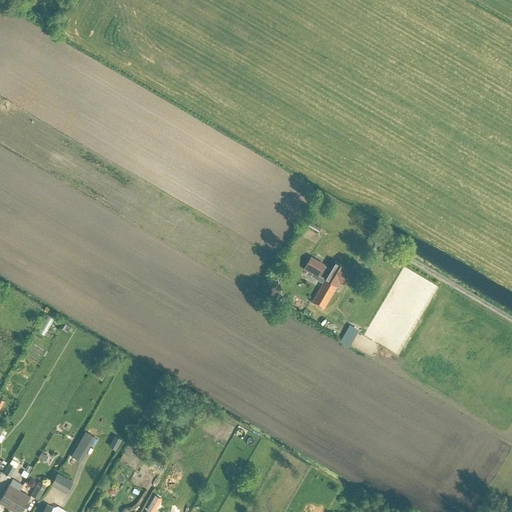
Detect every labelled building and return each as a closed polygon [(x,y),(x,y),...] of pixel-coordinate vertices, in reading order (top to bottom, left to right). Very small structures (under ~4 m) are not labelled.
[(321,227),(310,221),(306,227),(317,234),(321,227)] [(310,275),(322,282),(311,301),(323,308),(338,281),(342,283),(350,270),(334,261),(330,268),(323,265),(324,264),(310,257),(304,268),(312,273),(310,275)] [(64,323),(61,328),(66,331),(69,326),(64,323)] [(95,373),(103,377),(105,372),(98,368),(95,373)] [(84,429),(69,454),(71,455),(78,459),(83,450),(93,434),(84,429)] [(107,445),(116,449),(120,442),(119,442),(121,439),(115,435),(113,438),(111,438),(107,445)] [(123,452),(130,456),(135,445),(129,441),(123,452)] [(48,455),(40,451),(37,456),(45,460),(48,455)] [(28,463),(33,460),(30,454),(25,456),(28,463)] [(8,463),(3,473),(9,476),(15,466),(9,463),(8,463)] [(22,470),(20,475),(25,478),(28,473),(22,470)] [(57,472),(50,484),(66,493),(73,481),(57,472)] [(30,494),(38,499),(46,485),(39,480),(30,494)] [(9,484),(0,498),(0,502),(9,508),(19,490),(9,484)] [(20,511),(30,497),(19,490),(9,508),(16,511),(20,511)]
